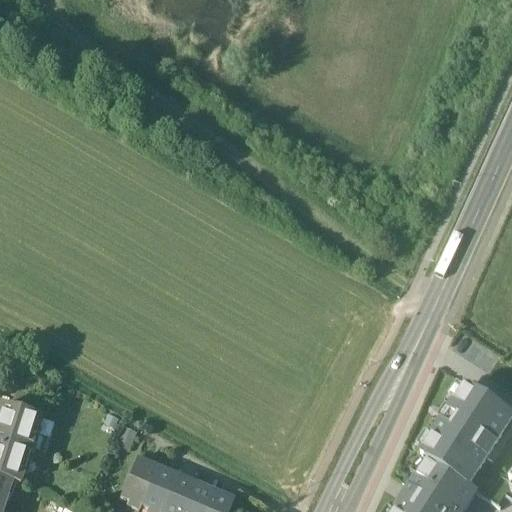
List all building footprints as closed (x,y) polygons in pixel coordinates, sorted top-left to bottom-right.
[(428,465),(468,491),(511,422),(511,419),(467,391),(422,462),(428,465)] [(39,423),(0,410),(0,483),(9,487),(18,490),(21,478),(19,477),(25,460),(31,462),(33,453),(28,451),(33,434),(35,435),(39,423)] [(155,471),(135,463),(118,503),(127,507),(125,511),(127,511),(137,511),(138,511),(155,471)] [(397,511),(464,511),(475,495),(468,491),(428,465),(397,511)] [(155,471),(138,511),(160,511),(174,479),(155,471)] [(174,479),(160,511),(182,511),(193,487),(174,479)] [(0,511),(1,511),(9,487),(0,483),(0,511)] [(193,487),(182,511),(205,511),(212,495),(193,487)] [(228,511),(232,504),(212,495),(205,511),(228,511)]
